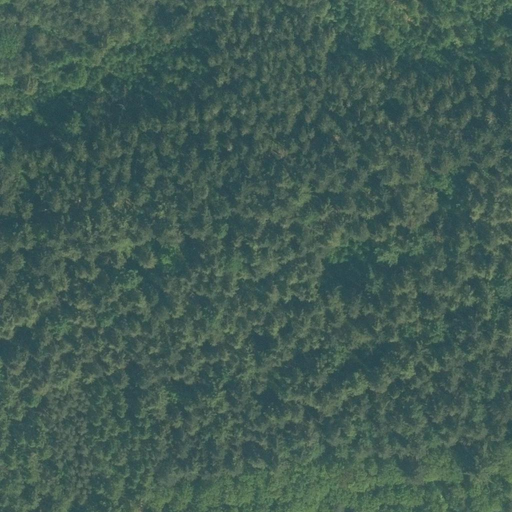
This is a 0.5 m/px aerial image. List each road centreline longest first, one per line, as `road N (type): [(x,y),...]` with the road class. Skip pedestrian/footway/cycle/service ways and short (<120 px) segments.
road 1 (track): [(511,93),(0,221)]
road 2 (track): [(131,502),(309,477)]
road 3 (track): [(511,460),(353,474)]
